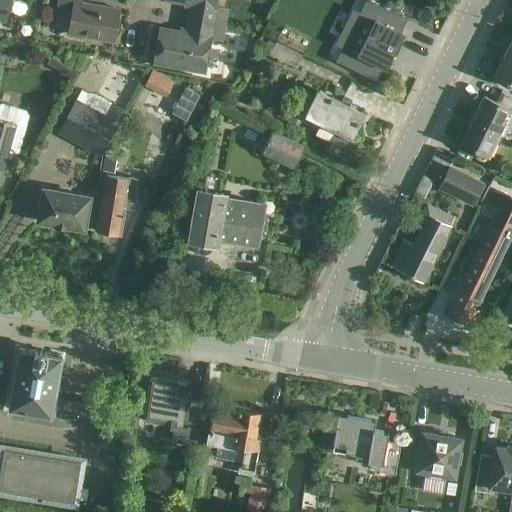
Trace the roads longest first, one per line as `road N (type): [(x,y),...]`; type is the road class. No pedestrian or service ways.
road 1 (tertiary): [(325,360),(338,291),(480,0)]
road 2 (residential): [(325,360),(110,325)]
road 3 (residential): [(110,325),(96,430),(0,414)]
road 4 (tertiary): [(511,393),(325,360)]
